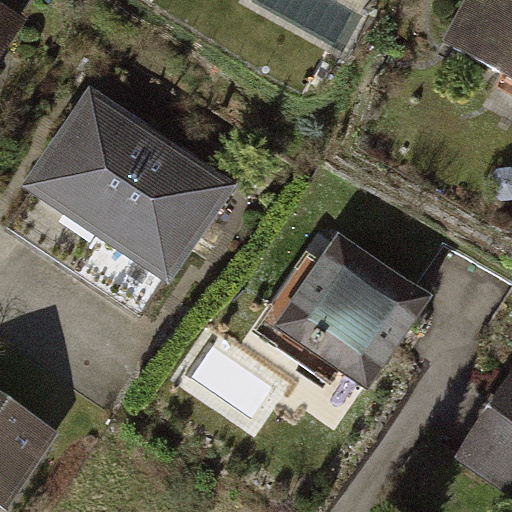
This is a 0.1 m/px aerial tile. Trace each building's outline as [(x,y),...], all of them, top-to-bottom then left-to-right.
[(511,0),(471,0),(445,46),(503,78),(495,93),(511,102),(511,0)] [(0,67),(24,29),(0,14),(0,67)] [(238,201),(93,105),(31,197),(176,294),(238,201)] [(433,307),(338,242),(320,268),(308,260),(255,338),(332,390),(341,377),(370,398),(433,307)] [(511,389),(462,465),(511,497),(511,389)] [(8,511),(59,437),(0,398),(0,510),(2,511),(8,511)]
